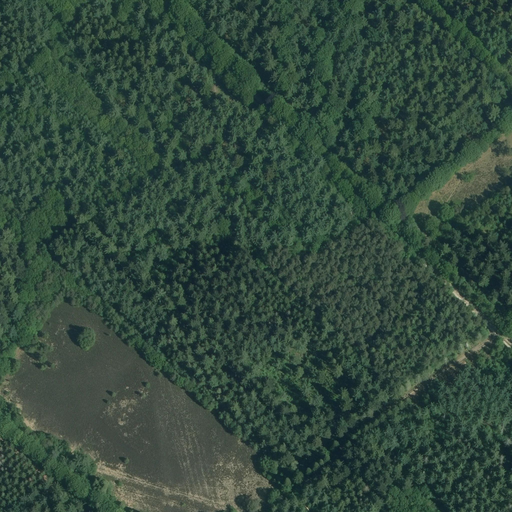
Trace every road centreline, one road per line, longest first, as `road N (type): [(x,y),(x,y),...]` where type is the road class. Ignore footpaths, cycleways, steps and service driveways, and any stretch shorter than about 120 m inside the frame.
road 1 (track): [(499,332),(154,0)]
road 2 (track): [(114,511),(0,419)]
